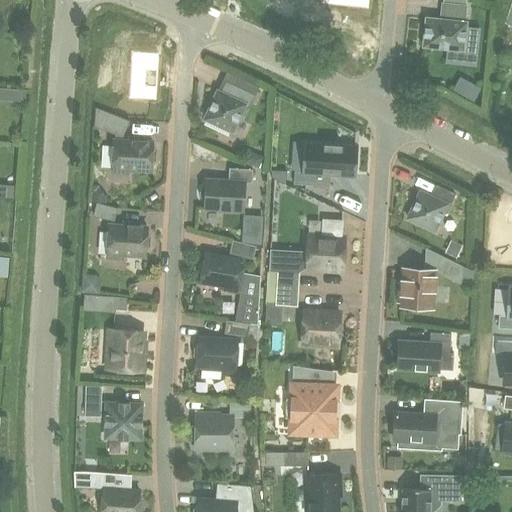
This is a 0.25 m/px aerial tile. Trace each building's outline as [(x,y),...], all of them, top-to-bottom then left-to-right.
[(320,0),(321,4),(368,9),(369,0),(320,0)] [(426,18),(423,46),(448,49),(447,62),(475,65),(477,52),(479,28),(466,27),(467,22),(465,22),(464,22),(465,17),(466,5),(452,3),(450,15),(450,20),(439,19),(427,18),(426,18)] [(119,98),(118,110),(145,112),(146,99),(156,100),(158,69),(159,52),(131,50),(128,98),(119,98)] [(461,84),(457,91),(473,100),(479,89),(468,82),(461,84)] [(0,87),(0,100),(25,102),(25,89),(0,87)] [(250,93),(239,87),(234,98),(217,91),(204,119),(232,132),(250,93)] [(130,121),(109,113),(96,107),(94,125),(115,134),(115,140),(113,172),(128,172),(128,169),(151,170),(151,164),(156,160),(156,152),(152,148),(153,142),(124,141),(124,134),(130,121)] [(294,171),(293,184),(329,186),(330,173),(353,175),(355,147),(307,143),(305,172),(294,171)] [(249,149),(244,161),(258,167),(263,156),(249,149)] [(207,180),(206,186),(203,188),(200,191),(200,195),(202,199),(205,201),(205,208),(243,210),(244,182),(252,183),(253,169),(229,168),(228,181),(207,180)] [(286,171),(272,170),(271,177),(286,184),(286,171)] [(0,185),(0,197),(14,199),(15,186),(0,185)] [(91,192),(90,200),(105,203),(106,198),(108,197),(98,186),(91,192)] [(443,188),(438,199),(420,191),(407,218),(435,231),(443,212),(446,213),(455,194),(443,188)] [(117,208),(96,202),(93,215),(114,220),(117,208)] [(262,245),(263,216),(243,215),(242,242),(262,245)] [(307,251),(307,267),(343,270),(345,239),(342,239),(343,220),(322,219),(321,237),(308,237),(307,251)] [(147,227),(109,225),(107,256),(122,257),(122,254),(145,255),(146,250),(150,246),(151,237),(147,233),(147,227)] [(462,245),(451,240),(445,252),(456,257),(462,245)] [(256,246),(232,241),(229,254),(253,260),(256,246)] [(241,273),(243,260),(206,254),(205,259),(200,263),(199,271),(202,276),(201,281),(224,285),(223,289),(240,292),(239,294),(258,298),(260,276),(241,273)] [(462,266),(440,255),(439,274),(461,285),(461,279),(462,266)] [(462,266),(461,279),(472,279),(473,280),(473,272),(471,270),(462,266)] [(402,302),(402,306),(432,308),(434,270),(404,268),(403,284),(400,287),(399,298),(402,302)] [(278,272),(277,288),(297,289),(298,273),(278,272)] [(83,290),(99,291),(100,275),(84,274),(83,290)] [(511,328),(511,287),(511,288),(509,315),(498,315),(498,328),(511,328)] [(277,288),(276,304),(296,305),(297,289),(277,288)] [(125,310),(126,298),(116,297),(115,309),(125,310)] [(304,312),(302,342),(338,345),(340,314),(304,312)] [(250,323),(226,320),(225,333),(248,337),(250,323)] [(142,332),(114,330),(112,351),(109,351),(108,368),(125,369),(127,372),(135,372),(137,370),(139,370),(139,368),(142,366),(143,358),(140,356),(142,332)] [(399,341),(398,368),(439,370),(439,369),(440,352),(450,352),(450,345),(451,333),(430,332),(430,343),(399,341)] [(511,334),(499,334),(498,347),(507,347),(506,375),(511,375),(511,334)] [(198,360),(197,365),(221,367),(220,370),(235,371),(237,340),(199,337),(199,343),(195,347),(194,355),(198,360)] [(335,434),(336,386),(310,385),(311,368),(293,365),(292,398),(286,398),(285,418),(291,418),(291,432),(335,434)] [(86,386),(85,400),(101,400),(101,386),(86,386)] [(441,450),(442,433),(460,434),(462,401),(424,399),(423,415),(395,413),(393,440),(397,440),(396,448),(441,450)] [(140,416),(141,404),(129,404),(129,402),(127,402),(127,404),(121,404),(121,402),(119,401),(119,404),(107,403),(107,415),(105,415),(105,417),(107,417),(107,423),(104,423),(104,425),(107,425),(106,437),(118,437),(118,439),(119,439),(120,437),(126,437),(126,440),(128,440),(128,437),(140,438),(140,426),(142,426),(142,425),(140,424),(140,418),(143,418),(143,416),(140,416)] [(196,438),(196,450),(211,450),(223,450),(225,448),(232,448),(232,418),(232,417),(229,417),(219,417),(219,413),(196,413),(196,438)] [(511,423),(506,423),(502,451),(511,452),(511,423)] [(308,452),(284,452),(266,452),(266,465),(307,466),(308,452)] [(389,459),(388,468),(400,468),(401,460),(389,459)] [(402,486),(419,487),(419,472),(402,472),(402,486)] [(336,474),(305,475),(305,490),(309,490),(309,511),(335,511),(338,511),(336,474)] [(461,475),(420,474),(419,489),(402,488),(401,511),(429,511),(430,510),(434,510),(440,505),(440,501),(460,501),(461,475)] [(140,491),(104,488),(101,511),(140,511),(141,511),(142,500),(139,497),(140,491)] [(222,501),(199,499),(198,505),(194,509),(193,511),(235,511),(236,502),(246,503),(247,490),(223,488),(222,501)]
